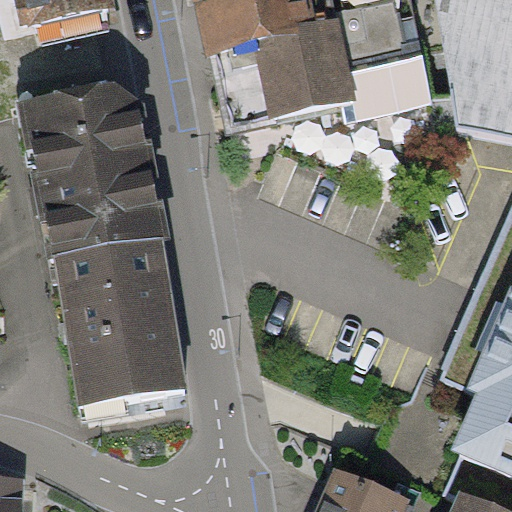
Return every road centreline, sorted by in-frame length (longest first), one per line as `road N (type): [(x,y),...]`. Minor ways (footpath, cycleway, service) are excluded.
road 1 (residential): [(217,508),(223,447),(147,0)]
road 2 (residential): [(0,444),(153,500),(217,508)]
